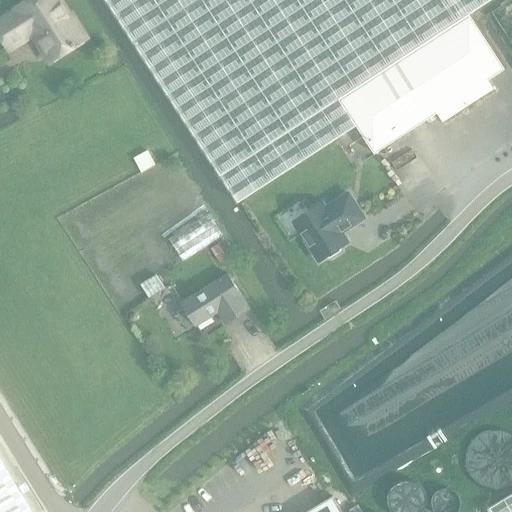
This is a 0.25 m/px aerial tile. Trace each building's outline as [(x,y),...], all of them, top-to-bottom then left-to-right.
[(51,61),(86,39),(72,17),(71,18),(59,0),(33,0),(19,9),(20,11),(0,23),(0,32),(11,49),(34,35),(51,61)] [(106,0),(237,200),(360,123),(344,97),(469,14),(489,0),(106,0)] [(344,97),(360,123),(376,150),(436,112),(442,122),(495,89),(488,78),(503,69),(469,14),(344,97)] [(333,235),(345,227),(347,228),(363,218),(348,194),(325,208),(322,203),(293,222),(318,260),(325,256),(329,257),(339,250),(340,246),(333,235)] [(209,213),(187,227),(169,239),(183,261),(223,235),(209,213)] [(218,244),(211,249),(220,264),(228,259),(218,244)] [(249,309),(228,274),(182,303),(184,307),(177,311),(179,319),(181,322),(187,326),(193,322),(196,327),(218,313),(225,324),(249,309)] [(0,511),(32,511),(0,458),(0,511)] [(511,511),(511,491),(489,505),(492,511),(511,511)] [(342,511),(333,497),(307,511),(342,511)]
